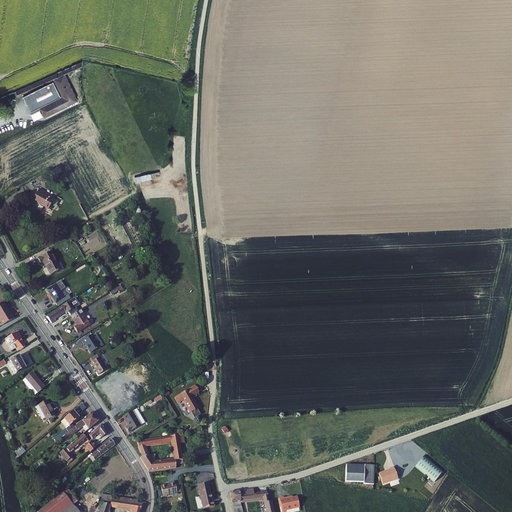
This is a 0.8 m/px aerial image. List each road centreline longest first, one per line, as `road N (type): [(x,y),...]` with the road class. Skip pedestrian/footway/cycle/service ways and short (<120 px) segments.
road 1 (track): [(214,376),(193,166),(206,0)]
road 2 (track): [(221,486),(284,478),(511,400)]
road 3 (tertiary): [(0,262),(142,474),(146,511)]
road 4 (unclassified): [(227,511),(209,422),(214,376)]
